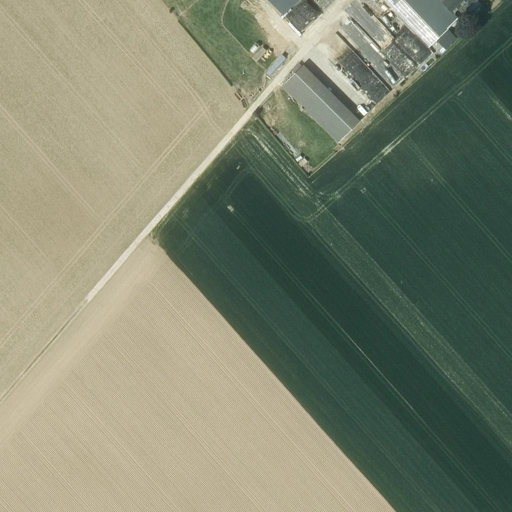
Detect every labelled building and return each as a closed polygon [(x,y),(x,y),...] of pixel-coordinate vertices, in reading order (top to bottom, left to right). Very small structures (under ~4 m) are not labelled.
[(268,0),(283,15),(299,0),(268,0)] [(383,0),(400,17),(428,46),(458,18),(454,14),(467,0),(383,0)] [(288,22),(302,33),(315,18),(301,7),(288,22)] [(458,38),(456,36),(449,29),(437,40),(444,48),(446,50),(458,38)] [(282,84),(338,140),(360,118),(304,62),(282,84)]
